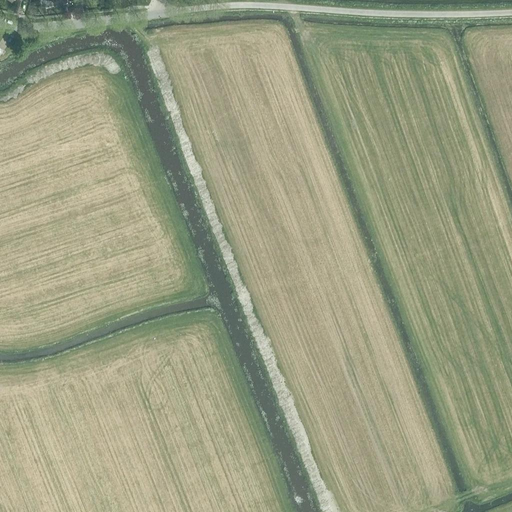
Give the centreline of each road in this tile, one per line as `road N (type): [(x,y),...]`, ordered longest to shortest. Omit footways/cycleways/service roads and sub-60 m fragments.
road 1 (unclassified): [(161,13),(240,5),(511,12)]
road 2 (residential): [(161,13),(44,28),(0,22)]
